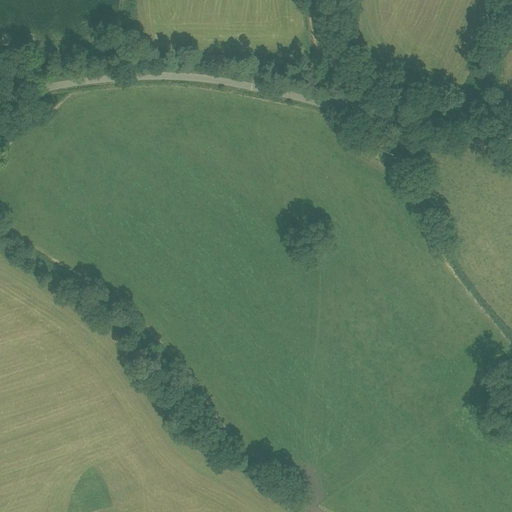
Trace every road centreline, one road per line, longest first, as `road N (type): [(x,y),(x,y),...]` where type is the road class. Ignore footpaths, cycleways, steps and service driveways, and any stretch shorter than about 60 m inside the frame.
road 1 (unclassified): [(0,100),(144,76),(207,79),(349,106)]
road 2 (unclassified): [(511,137),(349,106)]
